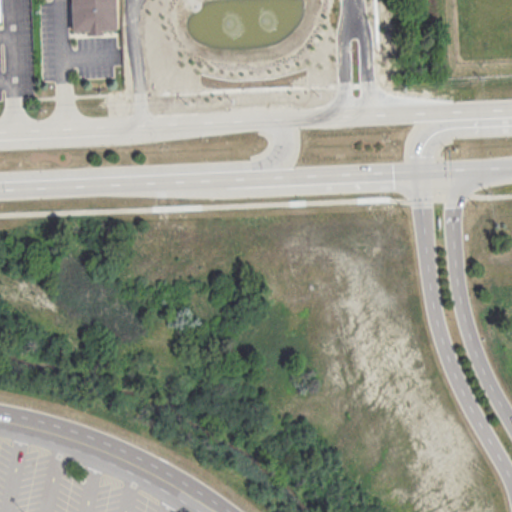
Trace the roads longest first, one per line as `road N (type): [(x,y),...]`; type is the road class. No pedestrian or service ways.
road 1 (secondary): [(0,193),(420,176)]
road 2 (residential): [(420,176),(445,347),(511,482)]
road 3 (secondary): [(0,175),(265,164),(281,150),(282,115)]
road 4 (residential): [(0,418),(119,453),(223,511)]
road 5 (secondary): [(511,105),(282,115)]
road 6 (secondary): [(282,115),(138,121)]
road 7 (secondary): [(138,121),(105,137),(0,142)]
road 8 (residential): [(511,421),(480,363),(459,291)]
road 9 (secondary): [(138,121),(0,127)]
road 10 (secondary): [(511,123),(436,130),(421,148),(420,176)]
